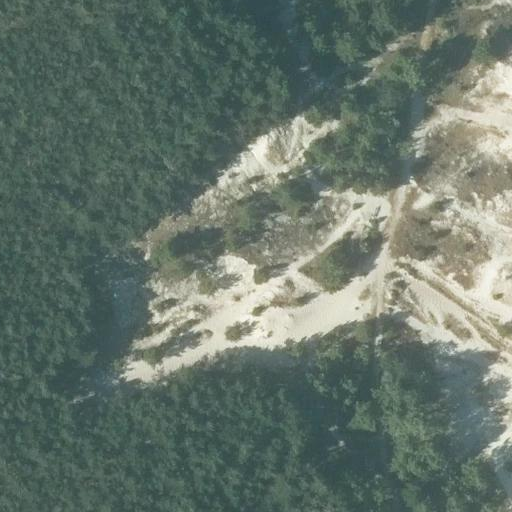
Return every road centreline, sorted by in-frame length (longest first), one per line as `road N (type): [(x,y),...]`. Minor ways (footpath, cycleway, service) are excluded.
road 1 (unknown): [(0,441),(78,392),(264,322),(374,295)]
road 2 (unknown): [(511,385),(423,339),(374,295)]
